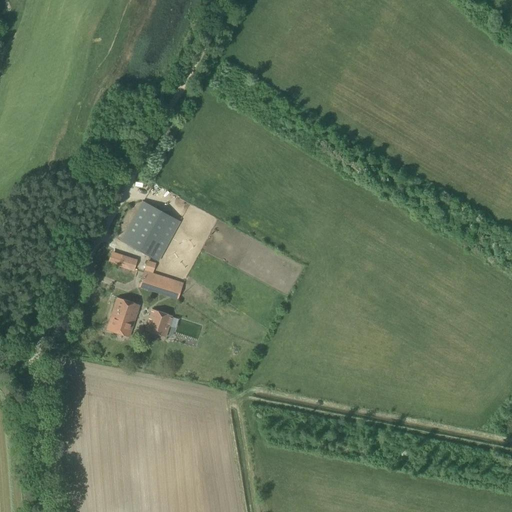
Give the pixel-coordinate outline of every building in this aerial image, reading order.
[(150,185),(152,177),(144,175),(142,183),(150,185)] [(157,188),(156,194),(167,196),(169,190),(157,188)] [(158,261),(179,223),(142,203),(121,241),(158,261)] [(177,299),(182,284),(144,272),(139,287),(177,299)] [(129,338),(139,306),(116,299),(106,331),(129,338)] [(165,338),(172,316),(151,310),(144,331),(165,338)] [(178,333),(199,339),(204,325),(182,319),(178,333)]
